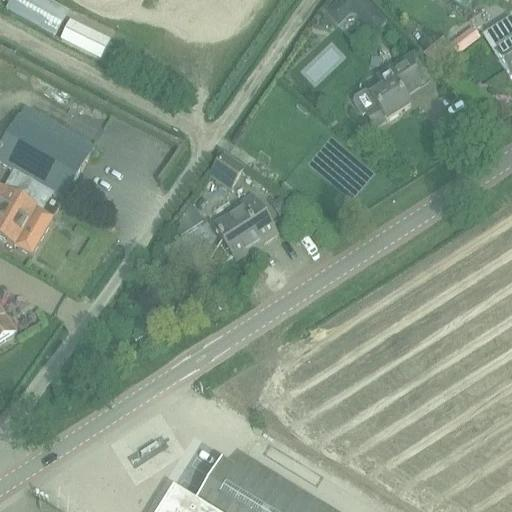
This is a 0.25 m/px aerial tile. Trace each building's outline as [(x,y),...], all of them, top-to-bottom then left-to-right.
[(37,0),(13,0),(6,14),(56,41),(69,16),(37,0)] [(358,38),(358,10),(330,9),(330,37),(358,38)] [(110,47),(79,31),(72,27),(63,44),(101,65),(110,47)] [(457,57),(480,41),(473,31),(449,47),(457,57)] [(496,31),(484,38),(510,81),(511,79),(511,44),(506,48),(496,31)] [(384,90),(371,99),(369,96),(365,95),(354,102),(353,106),(362,119),(366,117),(374,130),(386,123),(387,124),(410,108),(404,99),(430,83),(416,61),(380,85),(384,90)] [(94,150),(79,141),(24,109),(0,150),(0,166),(13,174),(3,191),(54,220),(94,150)] [(210,178),(230,192),(243,173),(223,159),(210,178)] [(54,220),(3,191),(0,189),(0,240),(32,259),(54,220)] [(262,244),(263,247),(277,238),(252,199),(238,207),(243,214),(216,231),(212,225),(211,225),(219,238),(218,239),(221,244),(222,243),(223,244),(210,264),(220,270),(216,277),(217,277),(221,270),(262,244)] [(0,346),(16,336),(0,312),(0,346)] [(162,511),(299,511),(222,464),(200,452),(174,493),(162,511)]
